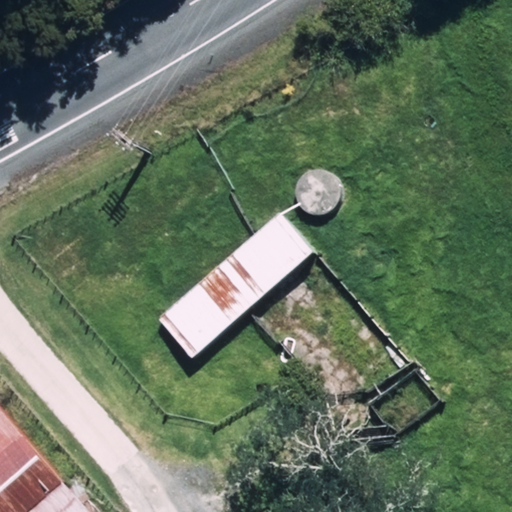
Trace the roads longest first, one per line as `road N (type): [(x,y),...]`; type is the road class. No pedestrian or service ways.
road 1 (unknown): [(0,311),(98,446),(130,511)]
road 2 (secondary): [(0,109),(187,0)]
